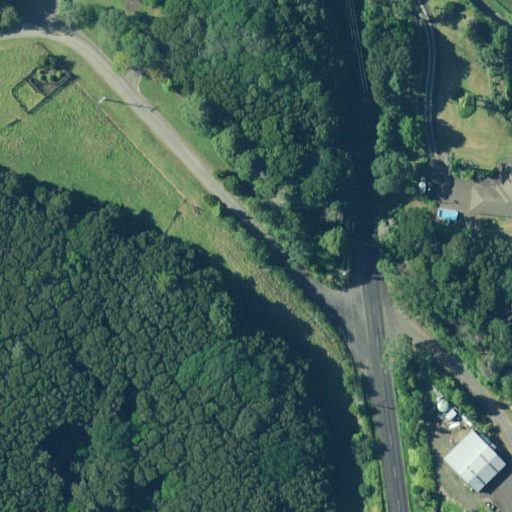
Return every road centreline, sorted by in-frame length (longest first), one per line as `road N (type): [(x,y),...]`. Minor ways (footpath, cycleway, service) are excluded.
road 1 (residential): [(373,307),(342,306),(298,278),(93,54)]
road 2 (tertiary): [(373,307),(330,0)]
road 3 (tertiary): [(399,511),(373,307)]
